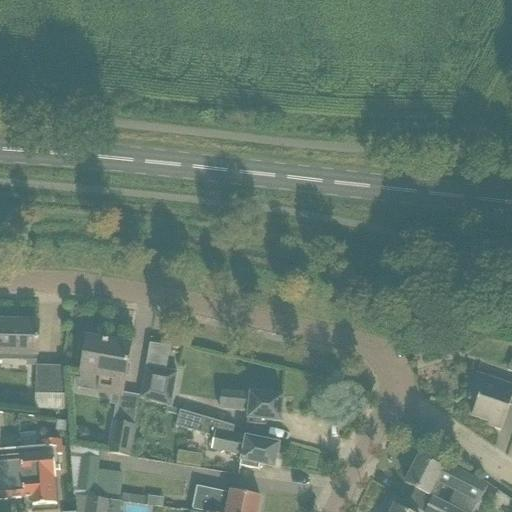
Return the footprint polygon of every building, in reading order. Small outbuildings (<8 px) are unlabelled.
[(36,361),(37,343),(37,324),(21,323),(21,325),(0,323),(0,360),(26,361),(26,366),(35,366),(36,361)] [(107,343),(107,342),(102,341),(86,338),(80,373),(100,377),(97,393),(119,396),(121,397),(121,396),(126,366),(130,346),(127,345),(127,347),(107,343)] [(61,395),(62,367),(35,366),(35,395),(61,395)] [(139,399),(139,403),(171,408),(177,373),(145,368),(140,399),(139,399)] [(476,374),(468,400),(476,403),(471,416),(501,427),(508,408),(509,406),(511,395),(511,386),(495,381),(476,374)] [(247,411),(247,425),(265,426),(266,421),(280,423),(281,395),(221,391),(219,409),(247,411)] [(119,396),(114,423),(134,427),(139,403),(139,399),(121,396),(121,397),(119,396)] [(211,450),(241,456),(239,468),(258,471),(259,466),(273,468),(278,445),(232,435),(234,427),(179,411),(175,427),(214,438),(211,450)] [(108,453),(129,457),(134,427),(114,423),(113,423),(108,453)] [(0,500),(9,500),(10,500),(15,500),(17,499),(23,499),(25,499),(31,498),(32,498),(32,500),(32,506),(55,504),(53,478),(55,478),(55,472),(59,471),(57,455),(60,455),(61,455),(61,448),(60,440),(41,442),(41,448),(39,448),(2,451),(1,445),(0,444),(0,500)] [(97,468),(99,457),(80,455),(76,489),(95,491),(97,468)] [(418,457),(405,484),(415,489),(408,504),(409,505),(420,511),(463,511),(447,504),(436,498),(442,487),(453,493),(476,504),(482,492),(486,484),(445,462),(441,469),(418,457)] [(256,511),(260,497),(230,491),(229,494),(207,489),(202,511),(256,511)] [(88,499),(85,511),(108,511),(110,502),(88,499)]
